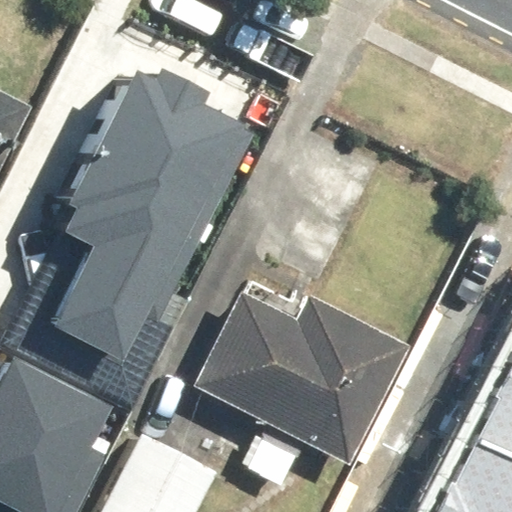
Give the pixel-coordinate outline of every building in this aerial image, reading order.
[(52,233),(0,332),(0,333),(126,399),(182,292),(162,282),(246,122),(121,57),(34,223),(52,233)] [(0,148),(19,107),(0,98),(0,148)] [(223,272),(170,382),(336,461),(389,351),(223,272)] [(0,350),(0,511),(56,511),(89,450),(69,440),(91,399),(0,350)] [(511,511),(511,376),(443,511),(511,511)] [(166,511),(187,468),(126,439),(91,511),(166,511)]
